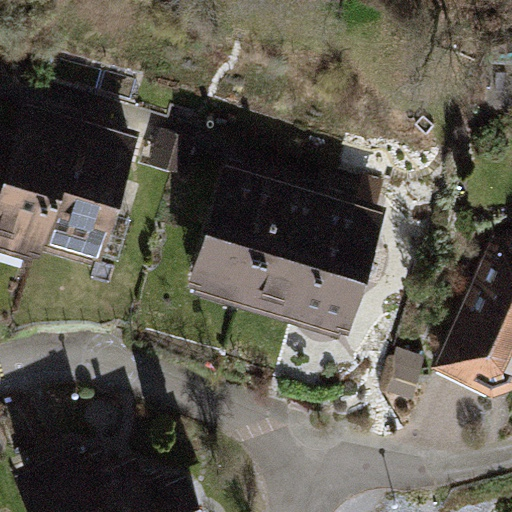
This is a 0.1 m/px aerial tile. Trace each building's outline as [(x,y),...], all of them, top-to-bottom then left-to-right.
[(0,265),(46,278),(48,269),(91,125),(30,108),(13,167),(0,162),(0,265)] [(91,125),(48,269),(98,284),(142,139),(91,125)] [(192,149),(164,139),(153,170),(181,180),(192,149)] [(244,315),(283,184),(229,168),(190,299),(244,315)] [(298,331),(337,200),(283,184),(244,315),(298,331)] [(352,347),(391,216),(337,200),(298,331),(352,347)] [(511,242),(502,243),(437,382),(497,409),(511,403),(511,242)] [(108,511),(85,463),(78,447),(12,478),(28,511),(108,511)] [(108,511),(205,511),(190,478),(173,485),(164,465),(147,473),(141,460),(118,471),(109,452),(85,463),(108,511)]
